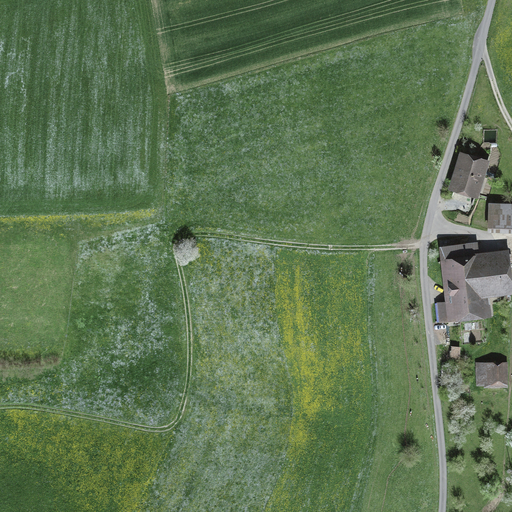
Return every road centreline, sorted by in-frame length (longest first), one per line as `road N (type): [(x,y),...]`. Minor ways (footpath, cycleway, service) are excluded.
road 1 (track): [(0,407),(148,429),(171,425),(189,360),(175,242),(181,234),(405,246),(452,230)]
road 2 (track): [(441,511),(422,244),(480,46)]
